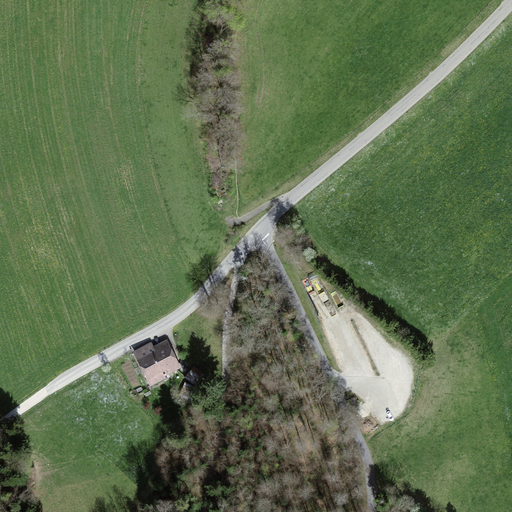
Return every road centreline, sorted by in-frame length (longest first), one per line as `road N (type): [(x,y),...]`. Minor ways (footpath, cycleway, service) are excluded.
road 1 (unclassified): [(511,4),(469,54),(258,230)]
road 2 (unclassified): [(258,230),(361,441),(372,511)]
road 3 (track): [(242,249),(225,323),(226,399),(205,511)]
road 4 (unclassified): [(258,230),(178,316),(60,384)]
